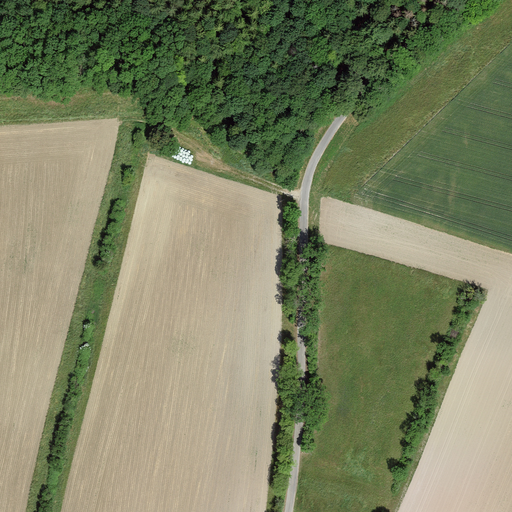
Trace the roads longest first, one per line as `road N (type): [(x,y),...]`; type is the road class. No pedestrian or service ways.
road 1 (unclassified): [(462,0),(347,95),(302,188),(298,412),(285,511)]
road 2 (track): [(376,0),(323,99),(307,140),(314,155)]
